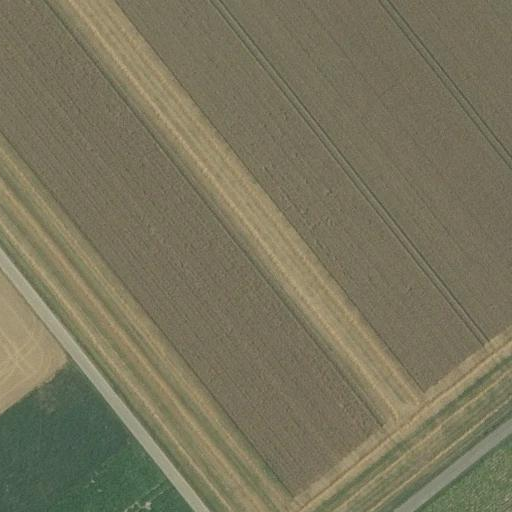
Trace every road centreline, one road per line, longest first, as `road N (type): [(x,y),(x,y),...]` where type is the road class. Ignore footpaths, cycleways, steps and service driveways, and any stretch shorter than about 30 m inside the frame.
road 1 (unclassified): [(200,511),(0,258)]
road 2 (track): [(404,511),(511,426)]
